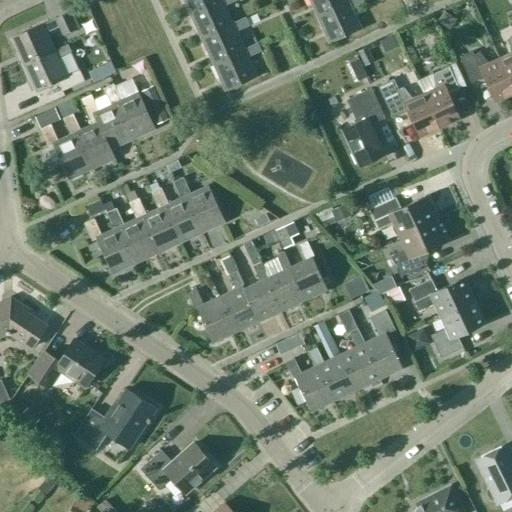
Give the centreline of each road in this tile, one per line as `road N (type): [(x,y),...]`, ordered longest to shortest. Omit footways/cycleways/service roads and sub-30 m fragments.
road 1 (residential): [(320,508),(232,400),(7,250)]
road 2 (residential): [(320,508),(511,363)]
road 3 (residential): [(511,270),(474,189),(472,158)]
